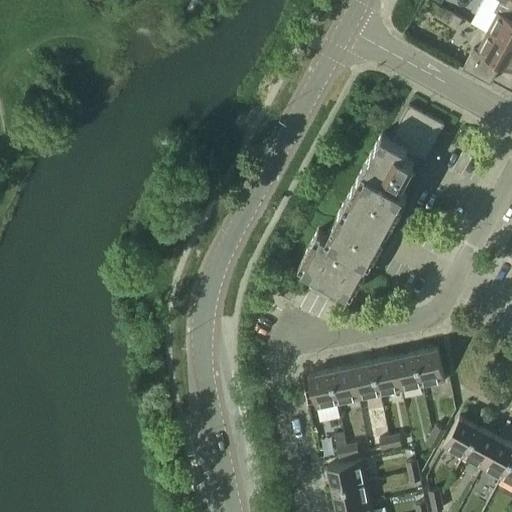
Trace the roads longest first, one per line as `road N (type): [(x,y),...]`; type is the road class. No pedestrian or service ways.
road 1 (tertiary): [(346,29),(208,290),(203,352),(233,511)]
road 2 (residential): [(300,511),(273,384),(284,350),(433,313),(457,276)]
road 3 (residential): [(511,120),(346,29)]
